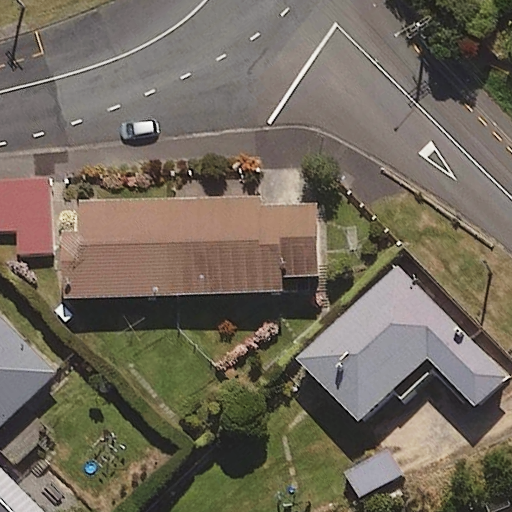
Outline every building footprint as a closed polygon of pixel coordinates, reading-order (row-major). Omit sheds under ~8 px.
[(56,257),(51,186),(0,189),(0,234),(22,233),(24,259),(56,257)] [(265,206),(90,212),(91,244),(68,245),(70,309),(291,302),(291,287),(327,286),(324,213),(265,215),(265,206)] [(511,388),(511,373),(403,266),(303,368),(370,434),(434,368),(484,417),(511,388)] [(0,444),(1,445),(63,383),(0,319),(0,444)] [(406,481),(393,458),(352,482),(365,505),(406,481)]
